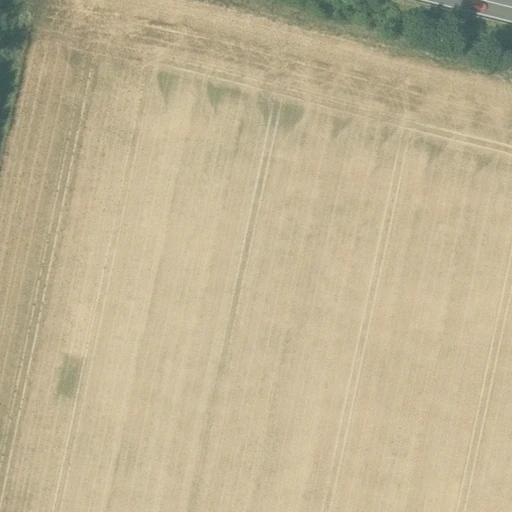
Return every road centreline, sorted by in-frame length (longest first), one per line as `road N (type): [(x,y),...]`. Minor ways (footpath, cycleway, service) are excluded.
road 1 (track): [(511,73),(225,0)]
road 2 (track): [(27,0),(0,123)]
